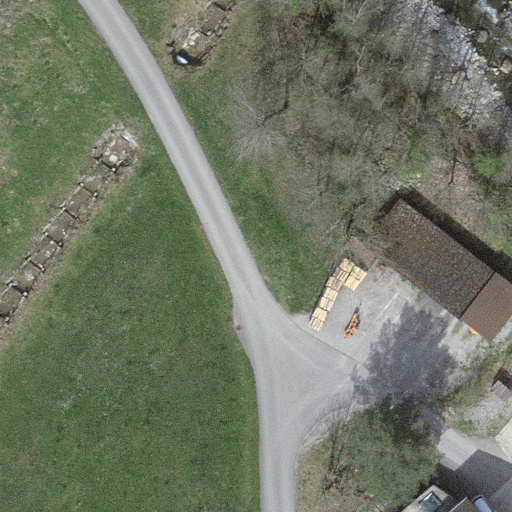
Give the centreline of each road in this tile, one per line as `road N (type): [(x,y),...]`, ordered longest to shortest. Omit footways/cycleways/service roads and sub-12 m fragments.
road 1 (track): [(96,0),(286,354),(272,511)]
road 2 (track): [(286,354),(408,410),(511,477)]
